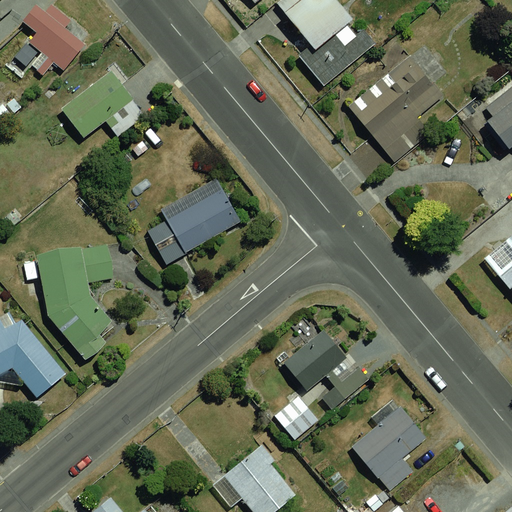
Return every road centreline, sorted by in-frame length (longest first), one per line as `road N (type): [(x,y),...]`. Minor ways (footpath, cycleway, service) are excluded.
road 1 (residential): [(0,510),(340,226)]
road 2 (residential): [(151,0),(340,226)]
road 3 (residential): [(340,226),(511,430)]
